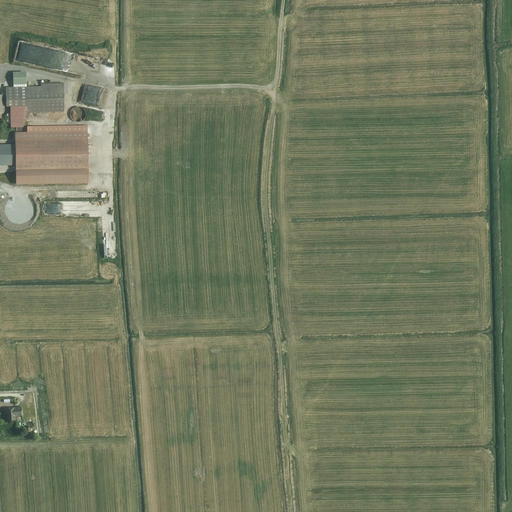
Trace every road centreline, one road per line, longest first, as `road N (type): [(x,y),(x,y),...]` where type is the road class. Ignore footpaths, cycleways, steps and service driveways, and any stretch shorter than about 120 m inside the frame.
road 1 (track): [(282,0),(267,183),(291,511)]
road 2 (track): [(490,0),(502,502)]
